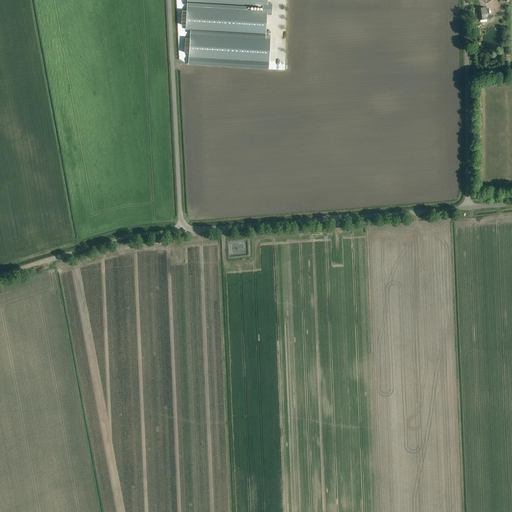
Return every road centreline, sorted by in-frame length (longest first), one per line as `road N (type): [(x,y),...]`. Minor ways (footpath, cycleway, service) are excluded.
road 1 (unclassified): [(467,207),(186,227),(169,0)]
road 2 (unclassified): [(467,207),(465,0)]
